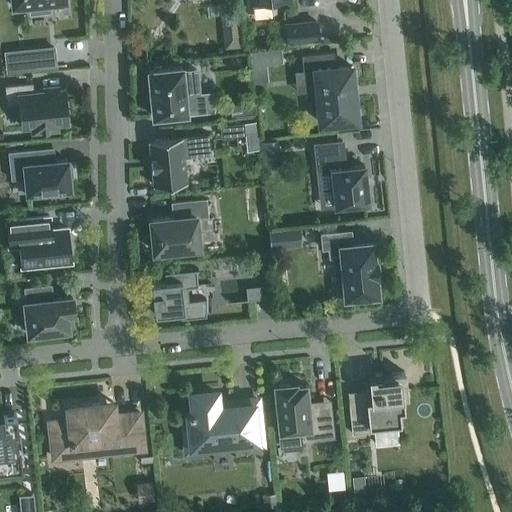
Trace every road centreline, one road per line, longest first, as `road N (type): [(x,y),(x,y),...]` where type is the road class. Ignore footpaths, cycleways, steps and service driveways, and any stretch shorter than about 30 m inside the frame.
road 1 (residential): [(123,347),(421,313),(385,0)]
road 2 (secondary): [(511,385),(463,0)]
road 3 (residential): [(123,347),(116,0)]
road 4 (residential): [(0,360),(123,347)]
